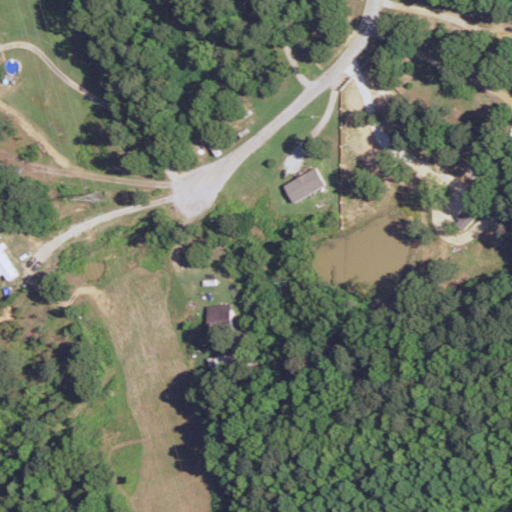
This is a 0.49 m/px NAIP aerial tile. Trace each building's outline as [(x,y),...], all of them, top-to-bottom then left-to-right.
[(285,181),(293,200),(326,186),(318,168),(285,181)] [(455,224),(465,231),(476,213),(467,207),(455,224)] [(9,279),(18,273),(2,246),(1,246),(0,244),(0,274),(4,272),(9,279)] [(210,325),(233,321),(229,301),(206,305),(210,325)] [(210,356),(212,367),(235,364),(233,352),(210,356)]
